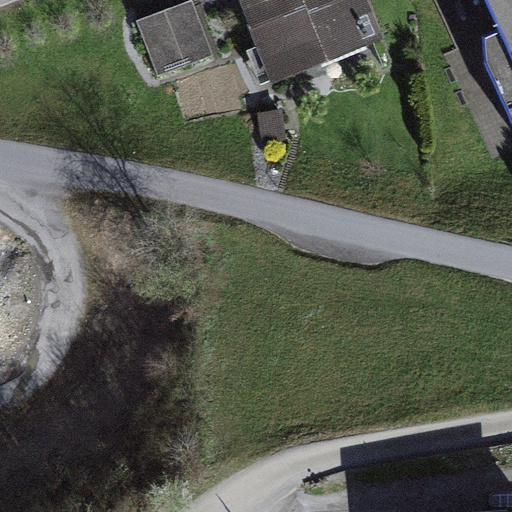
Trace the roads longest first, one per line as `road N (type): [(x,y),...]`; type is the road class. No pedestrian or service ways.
road 1 (residential): [(0,159),(511,267)]
road 2 (residential): [(511,427),(302,463),(219,511)]
